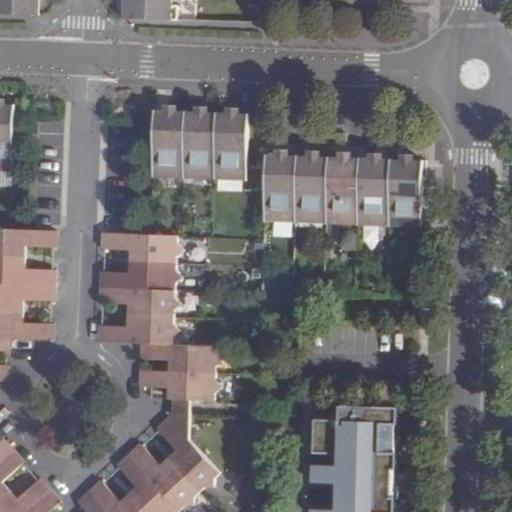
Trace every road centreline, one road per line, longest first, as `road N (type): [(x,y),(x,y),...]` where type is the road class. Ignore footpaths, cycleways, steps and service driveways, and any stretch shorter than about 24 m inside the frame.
road 1 (residential): [(475,74),(461,511)]
road 2 (residential): [(85,59),(475,74)]
road 3 (residential): [(76,345),(35,374),(26,400),(27,437),(57,467),(95,465),(119,436),(117,383),(106,365)]
road 4 (residential): [(76,345),(85,59)]
